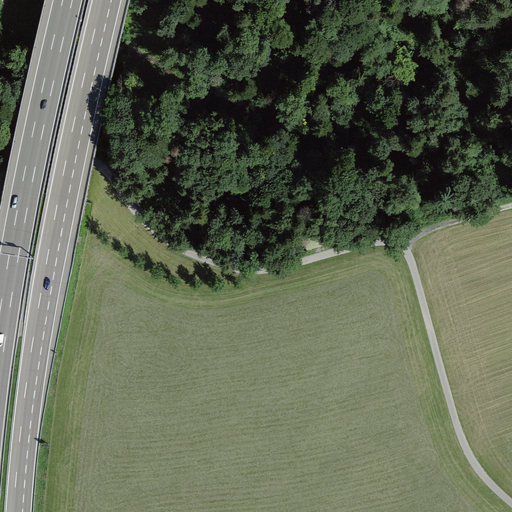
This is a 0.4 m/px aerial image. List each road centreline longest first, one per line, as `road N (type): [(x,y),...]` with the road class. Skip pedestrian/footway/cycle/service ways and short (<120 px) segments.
road 1 (motorway): [(18,511),(53,250),(107,0)]
road 2 (track): [(405,250),(380,241),(269,270),(230,268),(155,231),(89,154),(0,139)]
road 3 (motorway): [(68,0),(0,352)]
road 4 (track): [(511,499),(458,428),(405,250)]
